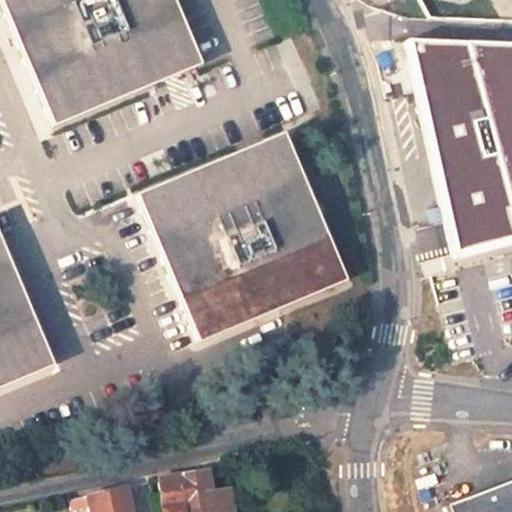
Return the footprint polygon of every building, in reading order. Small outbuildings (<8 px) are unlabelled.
[(170,0),(0,0),(0,14),(48,127),(197,63),(170,0)] [(511,259),(511,54),(416,49),(468,271),(511,259)] [(281,131),(133,194),(197,342),(345,279),(281,131)] [(0,245),(0,388),(52,366),(0,245)] [(283,367),(271,340),(259,346),(271,372),(283,367)] [(258,347),(245,353),(259,385),(273,380),(258,347)] [(161,511),(229,511),(226,487),(209,489),(206,470),(156,477),(161,511)] [(511,511),(511,481),(444,507),(445,511),(511,511)] [(89,511),(122,511),(122,509),(129,507),(125,488),(86,496),(89,511)]
